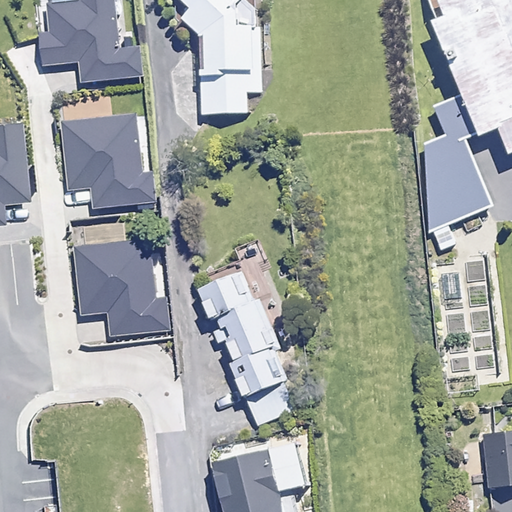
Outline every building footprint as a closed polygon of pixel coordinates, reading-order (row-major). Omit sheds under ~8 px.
[(169,0),(193,27),(181,105),(240,115),(255,24),(253,0),(169,0)] [(511,0),(481,0),(454,10),(500,135),(511,130),(511,0)] [(424,146),(435,230),(504,203),(474,126),(424,146)] [(195,291),(258,425),(286,411),(278,395),(305,382),(249,265),(195,291)] [(511,511),(511,421),(488,423),(492,511),(511,511)] [(218,464),(226,511),(303,511),(295,450),(218,464)]
